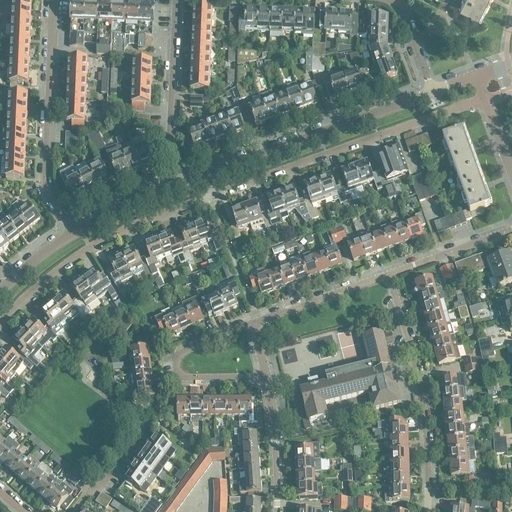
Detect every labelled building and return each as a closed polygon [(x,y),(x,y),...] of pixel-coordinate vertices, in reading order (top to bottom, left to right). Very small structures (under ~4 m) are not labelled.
[(28,84),(31,22),(32,1),(13,0),(10,83),(28,84)] [(463,0),(460,6),(479,15),(481,16),(489,0),(463,0)] [(84,35),(86,5),(71,4),(70,34),(84,35)] [(97,44),(100,5),(86,5),(84,35),(84,41),(84,43),(97,44)] [(111,45),(113,6),(100,5),(97,44),(111,45)] [(125,45),(127,6),(113,6),(111,45),(111,55),(124,56),(125,45)] [(139,37),(140,7),(127,6),(125,45),(126,45),(126,44),(129,44),(129,45),(139,46),(139,43),(139,37)] [(154,7),(140,7),(139,37),(144,37),(153,38),(153,37),(153,25),(154,7)] [(194,8),(193,28),(211,29),(212,8),(194,8)] [(257,32),(258,10),(246,10),(246,16),(240,15),(239,31),(245,31),(257,32)] [(270,32),(271,11),(258,10),(257,32),(270,32)] [(283,33),(283,11),(271,11),(270,32),(270,37),(282,38),(283,33)] [(295,33),(296,12),(283,11),(283,33),(295,33)] [(315,12),(296,12),(295,33),(302,34),(302,35),(303,36),(314,36),(315,12)] [(339,33),(339,14),(327,13),(326,15),(320,15),(320,30),(326,30),(326,33),(339,33)] [(352,14),(339,14),(339,33),(350,34),(350,37),(357,37),(357,34),(358,16),(352,16),(352,14)] [(371,17),(370,32),(387,32),(388,18),(371,17)] [(211,50),(211,29),(193,28),(193,49),(211,50)] [(387,47),(387,32),(370,32),(370,49),(387,47)] [(111,55),(111,45),(97,44),(97,55),(111,55)] [(392,61),(387,47),(370,49),(376,66),(376,67),(392,61)] [(210,70),(211,50),(193,49),(192,70),(210,70)] [(257,52),(238,51),(238,65),(249,63),(249,62),(257,61),(257,52)] [(84,122),(86,81),(87,60),(69,60),(66,122),(72,122),(84,123),(84,122)] [(397,75),(392,61),(376,67),(376,66),(363,70),(365,76),(378,71),(381,81),(397,75)] [(134,62),(133,83),(151,84),(152,63),(134,62)] [(241,100),(247,98),(248,98),(244,88),(245,76),(244,72),(250,71),(249,66),(240,68),(240,69),(238,69),(237,88),(241,100)] [(209,89),(210,70),(192,70),(191,90),(208,91),(209,91),(209,89)] [(363,70),(343,77),(349,93),(363,88),(362,86),(368,84),(365,76),(363,70)] [(329,100),(349,93),(343,77),(333,77),(331,74),(324,76),(324,84),(327,94),(329,100)] [(315,81),(310,83),(311,86),(312,90),(318,88),(315,81)] [(150,105),(151,84),(133,83),(132,104),(145,104),(150,105)] [(305,109),(318,104),(316,98),(310,83),(305,85),(305,86),(298,88),(305,109)] [(293,113),(305,109),(298,88),(296,84),(284,88),(286,93),(293,113)] [(226,94),(228,99),(232,97),(234,103),(240,101),(235,88),(226,94)] [(281,117),(293,113),(286,93),(273,98),(281,117)] [(24,178),(27,116),(28,96),(9,95),(5,177),(24,178)] [(268,122),(281,117),(273,98),(261,102),(268,122)] [(256,126),(268,122),(261,102),(254,105),(253,103),(249,105),(254,121),(256,126)] [(245,130),(243,125),(238,111),(237,109),(232,111),(233,112),(225,115),(232,135),(245,130)] [(220,139),(232,135),(225,115),(212,119),(220,139)] [(207,144),(220,139),(212,119),(206,122),(206,121),(199,123),(207,144)] [(84,130),(84,123),(72,122),(72,130),(84,130)] [(207,144),(199,123),(187,127),(189,133),(191,139),(189,140),(188,146),(191,149),(194,148),(194,149),(207,144)] [(465,130),(463,131),(463,130),(443,137),(446,146),(443,147),(446,156),(449,155),(451,160),(447,161),(450,168),(453,167),(456,175),(476,168),(479,168),(465,130)] [(107,150),(98,132),(93,134),(101,153),(107,150)] [(437,142),(434,132),(428,134),(432,145),(438,143),(437,142)] [(101,153),(93,134),(87,137),(96,155),(101,153)] [(432,145),(428,134),(422,136),(426,147),(432,145)] [(426,147),(422,136),(417,138),(421,149),(426,147)] [(421,149),(417,138),(411,140),(415,151),(421,149)] [(134,148),(133,148),(141,168),(154,163),(149,151),(151,151),(148,145),(147,146),(146,143),(142,145),(139,146),(136,140),(131,142),(134,148)] [(411,140),(405,142),(409,153),(415,151),(411,140)] [(405,163),(398,144),(387,148),(388,152),(384,153),(385,156),(378,159),(383,171),(378,173),(384,189),(388,201),(399,197),(394,185),(390,186),(388,183),(402,177),(401,174),(408,172),(405,163)] [(129,173),(141,168),(133,148),(121,153),(129,173)] [(117,178),(129,173),(121,153),(109,157),(115,172),(117,178)] [(110,181),(107,176),(100,162),(88,168),(98,187),(110,181)] [(367,163),(354,167),(361,185),(374,181),(378,191),(384,189),(378,173),(372,175),(367,163)] [(86,193),(98,187),(88,168),(86,164),(74,170),(76,174),(86,193)] [(349,189),(361,185),(354,167),(341,172),(346,185),(340,187),(346,202),(353,200),(349,189)] [(479,168),(476,168),(456,175),(459,183),(456,184),(459,193),(462,192),(462,193),(464,196),(461,197),(464,206),(467,205),(469,211),(468,211),(468,210),(463,212),(466,221),(472,219),(485,214),(483,209),(492,205),(487,191),(487,190),(479,168)] [(433,184),(428,172),(423,174),(427,186),(433,184)] [(74,199),(86,193),(76,174),(65,180),(66,182),(64,183),(67,188),(69,188),(74,199)] [(427,186),(423,174),(417,176),(421,188),(427,186)] [(330,176),(317,181),(325,201),(338,197),(340,205),(346,202),(340,187),(335,189),(330,176)] [(421,188),(417,176),(411,178),(415,190),(421,188)] [(314,205),(325,201),(317,181),(305,185),(309,198),(303,200),(311,221),(320,218),(316,207),(315,208),(314,205)] [(437,196),(433,184),(427,186),(431,198),(437,196)] [(431,198),(427,186),(421,188),(425,200),(431,198)] [(425,200),(421,188),(415,190),(420,202),(425,200)] [(311,221),(303,200),(298,202),(293,189),(287,192),(287,190),(281,192),(282,194),(281,194),(287,212),(294,210),(307,226),(312,224),(311,221)] [(287,212),(281,194),(279,194),(279,193),(273,195),(274,196),(268,199),(272,211),(267,213),(272,227),(272,229),(283,225),(281,219),(289,216),(287,212)] [(13,206),(16,211),(30,228),(40,220),(32,210),(34,209),(30,204),(28,205),(27,203),(22,207),(21,208),(18,202),(13,206)] [(257,203),(244,207),(250,225),(263,221),(266,229),(272,227),(267,213),(261,215),(257,203)] [(250,225),(244,207),(231,212),(236,224),(230,226),(235,240),(241,238),(238,230),(250,225)] [(20,236),(30,228),(16,211),(6,219),(20,236)] [(467,224),(466,221),(463,212),(457,214),(461,226),(467,224)] [(423,237),(420,228),(425,225),(421,214),(415,216),(416,220),(405,224),(411,241),(412,241),(412,240),(416,238),(416,239),(423,237)] [(461,226),(457,214),(452,217),(455,228),(461,226)] [(455,228),(452,217),(446,219),(450,230),(455,228)] [(0,232),(9,245),(20,236),(6,219),(0,224),(0,232)] [(450,230),(446,219),(440,221),(444,232),(450,230)] [(201,222),(193,225),(200,243),(208,241),(208,243),(213,241),(217,252),(223,249),(215,229),(210,231),(206,221),(201,223),(201,222)] [(444,232),(440,221),(434,223),(438,234),(444,232)] [(405,243),(411,241),(405,224),(394,228),(400,245),(400,244),(405,243)] [(200,243),(193,225),(186,228),(181,230),(186,242),(180,244),(187,263),(192,261),(189,251),(192,249),(192,247),(200,243)] [(347,240),(342,228),(336,230),(338,235),(341,243),(347,240)] [(393,247),(400,245),(394,228),(382,232),(388,249),(389,249),(389,248),(393,247)] [(341,243),(338,235),(336,230),(330,232),(335,245),(341,243)] [(0,251),(9,245),(0,232),(0,251)] [(383,251),(388,249),(382,232),(371,236),(377,253),(377,252),(383,250),(383,251)] [(165,235),(157,238),(165,259),(173,256),(174,258),(179,257),(182,265),(187,263),(180,244),(179,242),(174,244),(170,234),(165,236),(165,235)] [(371,256),(377,253),(371,236),(359,240),(366,257),(370,255),(371,256)] [(165,259),(157,238),(150,241),(150,242),(145,243),(150,256),(145,258),(152,276),(158,273),(154,263),(165,259)] [(365,258),(366,257),(359,240),(348,245),(354,262),(361,259),(360,259),(365,257),(365,258)] [(290,244),(284,246),(287,255),(291,253),(292,251),(290,244)] [(323,249),(325,253),(331,270),(331,269),(336,268),(343,266),(335,245),(323,249)] [(283,246),(272,250),(274,254),(285,251),(283,246)] [(128,251),(121,255),(133,278),(144,272),(147,278),(152,276),(145,258),(139,261),(133,249),(129,252),(128,251)] [(319,274),(320,274),(314,257),(312,252),(300,256),(302,262),(308,278),(314,276),(314,275),(319,274)] [(491,252),(455,265),(460,279),(490,268),(498,288),(511,283),(511,258),(510,253),(493,259),(491,252)] [(330,270),(331,270),(325,253),(314,257),(320,274),(326,272),(326,271),(330,269),(330,270)] [(133,278),(121,255),(114,259),(109,261),(116,273),(110,276),(110,277),(120,293),(124,291),(125,290),(122,284),(133,278)] [(302,262),(300,256),(289,261),(297,282),(303,280),(303,279),(307,278),(308,278),(302,262)] [(243,260),(247,273),(253,271),(248,258),(243,260)] [(297,282),(289,261),(277,265),(279,270),(285,286),(291,284),(292,285),(296,284),(296,283),(297,282)] [(452,266),(446,268),(450,280),(456,277),(452,266)] [(450,280),(446,268),(440,270),(441,274),(444,282),(450,280)] [(285,286),(279,270),(268,274),(274,291),(280,288),(284,286),(285,287),(285,286)] [(107,279),(106,279),(101,282),(93,271),(89,274),(82,279),(96,298),(99,301),(108,294),(111,298),(116,295),(107,279)] [(274,291),(268,274),(256,278),(262,295),(269,292),(269,294),(274,292),(273,291),(274,291)] [(203,289),(197,275),(191,277),(197,291),(203,289)] [(193,284),(190,278),(185,280),(187,286),(193,284)] [(418,290),(419,295),(436,290),(432,278),(415,283),(417,290),(418,290)] [(96,298),(82,279),(75,284),(76,284),(72,287),(80,298),(75,301),(88,316),(92,312),(89,308),(99,301),(96,298)] [(222,290),(217,292),(226,311),(231,309),(231,310),(237,308),(236,307),(238,306),(235,299),(240,296),(234,281),(228,284),(229,287),(222,290)] [(439,302),(436,290),(419,295),(420,296),(419,296),(421,302),(421,301),(423,306),(422,306),(422,307),(439,302)] [(167,299),(164,292),(158,294),(161,300),(167,299)] [(221,313),(226,311),(217,292),(214,293),(214,295),(207,298),(207,300),(213,313),(215,316),(216,316),(216,317),(222,314),(221,313)] [(58,298),(52,303),(65,318),(68,322),(78,314),(83,320),(88,316),(75,301),(71,305),(62,295),(59,298),(58,298)] [(502,298),(482,305),(470,308),(473,318),(479,317),(478,313),(484,310),(503,305),(502,298)] [(182,305),(185,310),(192,326),(197,324),(203,321),(199,312),(201,311),(196,299),(182,305)] [(120,301),(115,305),(118,311),(124,307),(120,301)] [(442,313),(439,302),(422,307),(424,313),(425,313),(426,318),(425,318),(426,318),(442,313)] [(65,318),(52,303),(45,308),(46,308),(42,311),(50,321),(45,325),(58,338),(63,333),(63,332),(62,333),(56,327),(60,324),(59,323),(65,318)] [(186,329),(192,326),(185,310),(174,315),(181,331),(185,329),(186,329)] [(181,331),(174,315),(172,311),(151,320),(157,333),(166,329),(170,337),(176,334),(176,333),(180,331),(181,332),(181,331)] [(447,312),(442,313),(426,318),(427,325),(426,325),(427,330),(429,330),(430,330),(446,325),(451,324),(447,312)] [(127,332),(131,327),(122,320),(118,325),(127,332)] [(58,338),(45,325),(41,329),(32,321),(29,324),(23,330),(39,345),(40,347),(52,339),(54,341),(53,341),(54,342),(58,338)] [(451,324),(446,325),(430,330),(430,331),(429,331),(431,337),(431,336),(433,341),(432,341),(432,342),(449,337),(454,336),(451,324)] [(39,345),(23,330),(17,336),(14,340),(24,349),(20,353),(34,366),(38,362),(30,354),(33,351),(39,345)] [(311,389),(302,391),(301,391),(306,411),(301,413),(306,430),(315,427),(314,422),(327,419),(324,405),(375,392),(376,396),(394,391),(390,374),(393,374),(386,345),(394,343),(391,335),(383,337),(382,333),(364,338),(373,373),(337,382),(336,378),(327,380),(328,384),(319,387),(318,382),(309,384),(311,389)] [(454,336),(449,337),(432,342),(434,348),(435,348),(436,353),(435,353),(436,353),(457,347),(458,345),(457,342),(454,338),(454,336)] [(479,341),(481,353),(493,350),(491,339),(479,341)] [(511,346),(498,349),(500,357),(511,354),(511,346)] [(461,359),(457,347),(436,353),(436,354),(438,358),(437,359),(439,365),(461,359)] [(131,350),(132,362),(150,360),(149,360),(148,355),(149,355),(148,348),(131,350)] [(34,366),(20,353),(16,358),(6,349),(3,353),(2,353),(0,355),(0,361),(15,374),(15,375),(24,365),(31,370),(34,366)] [(495,361),(493,350),(481,353),(482,358),(483,364),(495,361)] [(56,353),(51,357),(55,362),(60,357),(56,353)] [(483,364),(482,358),(464,361),(465,368),(483,364)] [(151,367),(150,360),(132,362),(134,375),(151,372),(150,367),(151,367)] [(15,374),(0,361),(0,386),(10,395),(14,390),(8,384),(11,380),(10,380),(15,374)] [(485,370),(483,364),(465,368),(467,374),(480,371),(485,370)] [(152,373),(151,372),(134,375),(136,387),(153,384),(152,377),(151,373),(152,373)] [(443,391),(443,392),(460,390),(461,390),(466,390),(466,388),(467,387),(466,383),(465,382),(465,377),(455,377),(455,378),(442,379),(442,386),(443,386),(444,391),(443,391)] [(153,385),(153,384),(136,387),(137,399),(155,397),(154,389),(153,390),(153,385)] [(487,386),(489,399),(502,397),(501,391),(497,391),(496,385),(487,386)] [(10,395),(0,386),(0,393),(6,399),(10,395)] [(462,402),(461,390),(460,390),(443,392),(444,392),(444,397),(443,397),(444,404),(462,402)] [(202,417),(202,399),(196,400),(191,400),(190,400),(190,417),(202,417)] [(215,417),(215,399),(208,399),(208,400),(203,400),(203,399),(202,399),(202,417),(215,417)] [(227,417),(227,399),(220,399),(220,400),(215,400),(215,399),(215,417),(227,417)] [(239,417),(239,399),(232,399),(232,400),(227,400),(227,399),(227,417),(239,417)] [(239,399),(239,417),(239,422),(239,423),(241,423),(258,423),(257,402),(251,402),(251,399),(245,399),(245,400),(240,400),(240,399),(239,399)] [(190,417),(190,400),(185,400),(178,400),(178,417),(190,417)] [(463,414),(462,402),(444,404),(445,404),(445,409),(445,416),(463,414)] [(464,426),(463,414),(445,416),(446,416),(447,421),(446,421),(447,428),(464,426)] [(20,425),(15,421),(11,424),(17,429),(20,425)] [(385,440),(391,439),(408,439),(407,434),(408,434),(408,427),(401,427),(401,421),(390,421),(378,424),(378,429),(385,429),(385,440)] [(25,430),(20,425),(17,429),(22,433),(25,430)] [(186,433),(190,427),(186,425),(182,431),(186,433)] [(465,438),(464,426),(447,428),(448,433),(447,433),(448,440),(465,438)] [(194,431),(191,427),(190,427),(186,433),(190,436),(194,431)] [(257,434),(247,435),(239,435),(239,436),(239,447),(244,447),(258,446),(257,442),(258,442),(258,436),(257,436),(257,434)] [(494,445),(507,444),(507,438),(500,438),(500,434),(493,435),(494,445)] [(155,436),(152,440),(149,445),(149,444),(148,445),(142,453),(142,454),(136,462),(135,462),(136,462),(129,471),(129,470),(129,471),(145,483),(146,483),(146,482),(152,474),(158,465),(164,457),(165,457),(165,456),(171,448),(155,436)] [(466,451),(465,438),(448,440),(448,441),(449,445),(448,446),(449,452),(466,451)] [(38,447),(41,443),(36,439),(33,443),(38,447)] [(408,446),(408,439),(391,439),(391,452),(409,451),(408,451),(408,446)] [(0,461),(4,465),(16,451),(5,442),(0,448),(0,461)] [(47,448),(41,443),(38,447),(43,452),(47,448)] [(296,461),(314,460),(320,460),(319,444),(306,445),(306,448),(295,449),(296,456),(297,461),(296,461)] [(508,454),(507,444),(494,445),(495,455),(508,454)] [(258,448),(258,446),(244,447),(245,458),(258,457),(258,453),(259,453),(259,448),(258,448)] [(212,462),(212,449),(206,449),(201,457),(210,464),(211,463),(212,462)] [(15,474),(26,461),(16,451),(4,465),(15,474)] [(409,458),(409,451),(391,452),(392,464),(409,463),(408,463),(408,458),(409,458)] [(468,463),(466,451),(449,452),(449,453),(450,453),(450,458),(449,458),(450,465),(468,463)] [(25,483),(37,470),(41,465),(30,456),(26,461),(15,474),(25,483)] [(63,461),(57,457),(54,461),(59,465),(63,461)] [(210,464),(201,457),(197,461),(207,468),(210,464)] [(258,460),(258,457),(245,458),(246,470),(259,469),(259,465),(260,465),(260,459),(258,460)] [(314,473),(314,460),(296,461),(296,468),(297,468),(297,473),(314,473)] [(68,466),(63,461),(59,465),(64,470),(68,466)] [(207,468),(197,461),(194,466),(203,473),(207,468)] [(409,463),(392,464),(387,464),(387,466),(385,467),(385,473),(387,474),(387,476),(392,476),(409,476),(409,475),(408,470),(409,470),(409,463)] [(469,475),(468,463),(450,465),(451,465),(451,470),(451,477),(469,475)] [(203,473),(194,466),(190,471),(200,478),(203,473)] [(181,469),(175,478),(180,481),(186,473),(181,469)] [(259,471),(259,469),(246,470),(246,482),(260,481),(260,476),(261,476),(260,471),(259,471)] [(36,492),(48,479),(37,470),(25,483),(36,492)] [(82,478),(73,471),(69,475),(73,478),(79,483),(82,478)] [(200,478),(190,471),(187,476),(197,482),(200,478)] [(352,471),(345,471),(344,471),(344,483),(353,483),(352,471)] [(315,485),(314,473),(297,473),(297,480),(298,480),(298,485),(297,485),(297,486),(315,485)] [(47,502),(62,484),(52,474),(48,479),(36,492),(47,502)] [(197,482),(187,476),(184,480),(193,487),(197,482)] [(409,482),(409,476),(392,476),(392,488),(410,488),(410,487),(409,487),(409,482)] [(79,483),(73,478),(70,482),(75,487),(79,483)] [(193,487),(184,480),(180,485),(190,492),(193,487)] [(260,483),(260,481),(246,482),(247,493),(261,492),(261,488),(262,488),(261,483),(260,483)] [(173,482),(169,487),(175,491),(178,486),(173,482)] [(73,493),(62,484),(47,502),(57,511),(61,507),(66,511),(74,501),(70,497),(73,493)] [(321,484),(315,485),(297,486),(296,486),(296,491),(297,491),(298,498),(300,498),(300,501),(308,500),(308,501),(318,501),(317,497),(322,497),(321,484)] [(190,492),(180,485),(177,490),(186,497),(190,492)] [(410,488),(392,488),(386,488),(386,504),(408,503),(408,500),(410,500),(410,488)] [(155,490),(151,495),(148,499),(157,505),(164,497),(155,490)] [(186,497),(177,490),(173,494),(183,501),(186,497)] [(112,500),(102,493),(99,498),(105,502),(109,505),(112,500)] [(183,501),(173,494),(170,499),(180,506),(183,501)] [(102,506),(105,502),(99,498),(96,502),(99,505),(102,506)] [(180,506),(170,499),(166,504),(176,511),(180,506)] [(247,501),(246,511),(260,511),(262,511),(262,506),(261,506),(261,502),(247,501)] [(475,511),(475,509),(476,509),(477,502),(472,501),(472,509),(451,507),(450,511),(475,511)] [(489,510),(490,503),(477,502),(476,509),(489,510)] [(157,511),(159,510),(148,503),(141,511),(157,511)]
